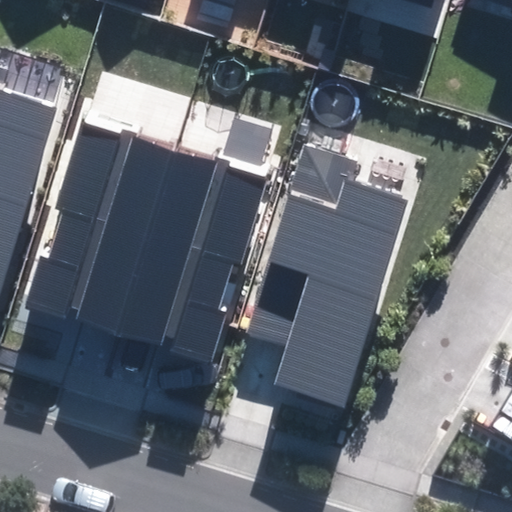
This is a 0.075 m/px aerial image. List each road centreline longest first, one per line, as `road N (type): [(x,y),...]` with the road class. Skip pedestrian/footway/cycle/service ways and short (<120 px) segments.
road 1 (residential): [(347,511),(511,232)]
road 2 (residential): [(262,511),(0,431)]
